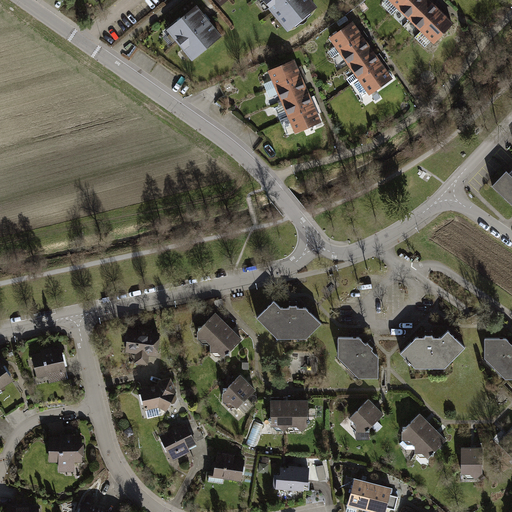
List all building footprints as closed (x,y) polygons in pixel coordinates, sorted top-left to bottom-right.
[(306,0),(260,0),(259,1),(287,35),(316,11),(306,0)] [(386,0),(396,10),(406,0),(386,0)] [(428,0),(406,0),(396,10),(409,22),(430,2),(428,0)] [(442,13),(430,2),(409,22),(422,33),(442,13)] [(198,11),(172,35),(193,59),(220,35),(198,11)] [(454,25),(442,13),(422,33),(435,45),(454,25)] [(353,24),(330,41),(339,53),(362,36),(353,24)] [(362,36),(339,53),(349,67),(373,51),(362,36)] [(373,51),(349,67),(360,83),(384,66),(373,51)] [(294,63),(268,74),(274,90),(301,79),(294,63)] [(384,66),(360,83),(371,98),(394,81),(384,66)] [(301,79),(274,90),(281,105),(308,94),(301,79)] [(308,94),(281,105),(287,121),(314,110),(308,94)] [(314,110),(287,121),(295,139),(322,128),(314,110)] [(511,165),(493,185),(511,203),(511,165)] [(308,342),(322,330),(308,310),(286,313),(275,301),(255,321),(281,344),(308,342)] [(218,310),(196,332),(208,345),(230,322),(218,310)] [(245,336),(230,322),(208,345),(222,359),(245,336)] [(402,356),(418,370),(446,371),(466,353),(449,332),(439,342),(415,340),(402,356)] [(160,333),(126,336),(129,369),(163,365),(160,333)] [(340,339),(340,361),(359,381),(381,382),(378,358),(361,339),(340,339)] [(484,360),(505,378),(511,377),(511,346),(507,342),(485,342),(484,360)] [(71,353),(40,355),(42,389),(74,386),(71,353)] [(0,365),(0,396),(15,385),(0,365)] [(239,375),(214,395),(232,417),(257,398),(239,375)] [(173,380),(141,388),(147,417),(180,409),(173,380)] [(271,397),(271,428),(290,428),(290,397),(271,397)] [(308,397),(290,397),(290,428),(308,428),(308,397)] [(368,399),(352,418),(368,431),(384,412),(368,399)] [(402,433),(415,447),(436,426),(422,412),(402,433)] [(160,437),(174,459),(200,443),(187,421),(160,437)] [(436,426),(415,447),(429,460),(450,439),(436,426)] [(511,430),(499,447),(511,456),(511,430)] [(83,440),(45,443),(47,471),(85,469),(83,440)] [(458,450),(459,475),(485,474),(485,449),(458,450)] [(214,478),(242,482),(246,456),(217,453),(214,478)] [(279,487),(309,488),(310,466),(279,465),(279,487)] [(348,504),(367,508),(375,480),(355,476),(348,504)] [(375,480),(367,508),(379,511),(386,511),(395,486),(375,480)]
